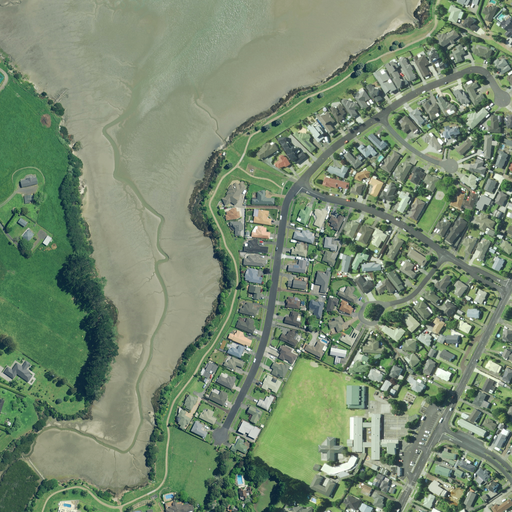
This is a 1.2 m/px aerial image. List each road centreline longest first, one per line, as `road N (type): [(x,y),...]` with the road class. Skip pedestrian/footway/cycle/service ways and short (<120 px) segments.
road 1 (residential): [(221,435),(264,342),(286,205),(298,185)]
road 2 (residential): [(446,253),(392,219),(298,185)]
road 3 (residential): [(437,429),(509,289)]
road 4 (residential): [(379,116),(468,70),(484,72),(502,99)]
